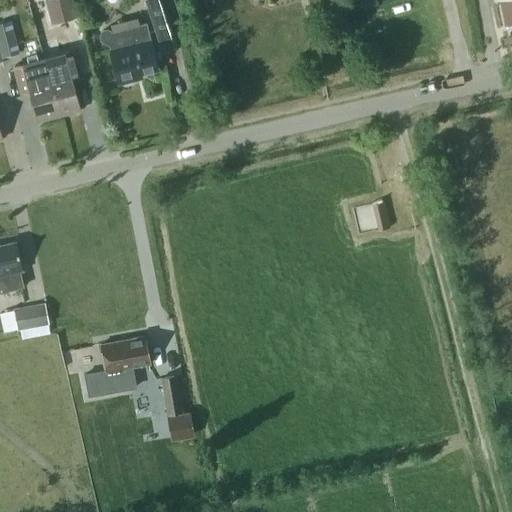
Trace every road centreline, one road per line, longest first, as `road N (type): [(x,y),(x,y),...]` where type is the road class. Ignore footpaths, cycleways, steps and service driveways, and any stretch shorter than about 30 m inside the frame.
road 1 (tertiary): [(0,192),(511,76)]
road 2 (track): [(393,102),(503,511)]
